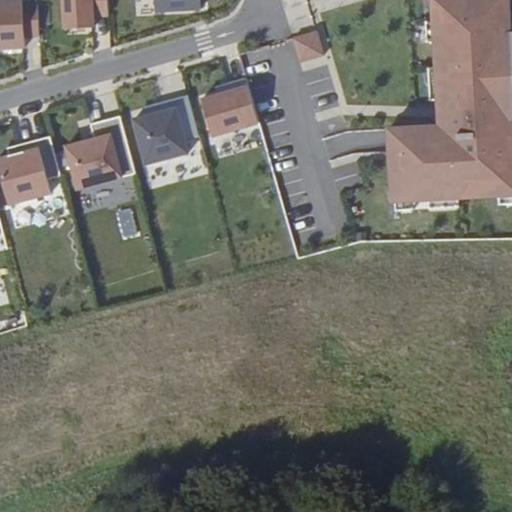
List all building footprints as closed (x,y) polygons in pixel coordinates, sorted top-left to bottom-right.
[(20,0),(0,0),(0,50),(24,50),(23,40),(38,39),(36,4),(21,5),(20,0)] [(60,0),(62,31),(92,29),(92,19),(107,18),(105,0),(60,0)] [(153,0),(154,12),(201,10),(200,0),(153,0)] [(431,0),(440,124),(390,127),(395,202),(511,194),(511,88),(506,0),(431,0)] [(299,62),(325,54),(318,28),(292,36),(299,62)] [(245,84),(197,98),(209,139),(257,125),(245,84)] [(132,118),(144,164),(187,153),(175,107),(132,118)] [(106,129),(62,140),(75,186),(118,175),(106,129)] [(39,149),(0,159),(0,178),(7,206),(51,195),(39,149)] [(131,207),(115,210),(121,240),(137,236),(131,207)]
